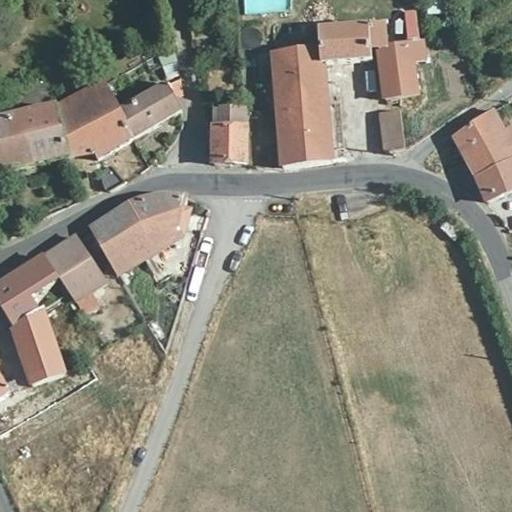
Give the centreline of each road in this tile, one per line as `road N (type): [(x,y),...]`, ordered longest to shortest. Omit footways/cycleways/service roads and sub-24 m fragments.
road 1 (residential): [(127,511),(256,181)]
road 2 (residential): [(0,256),(111,206),(196,180)]
road 3 (residential): [(182,0),(196,180)]
road 4 (residential): [(256,181),(417,170)]
road 5 (residential): [(417,170),(458,193),(511,293)]
road 6 (residential): [(417,170),(511,86)]
